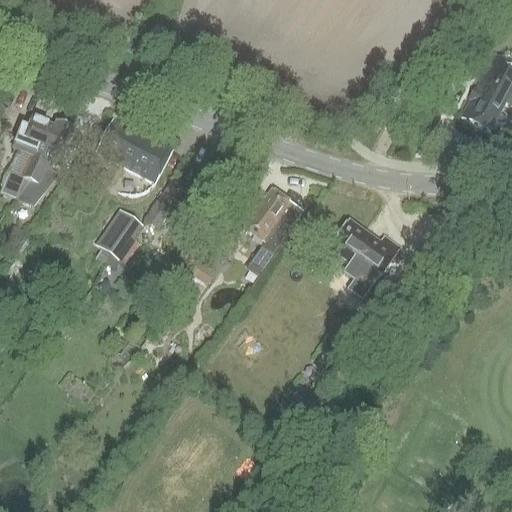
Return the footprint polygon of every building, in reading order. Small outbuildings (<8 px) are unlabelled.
[(486,31),(471,59),(481,64),(496,36),(486,31)] [(489,135),(504,106),(511,110),(511,107),(511,66),(495,57),(460,119),(489,135)] [(41,163),(54,131),(53,130),(32,122),(29,129),(22,126),(12,151),(28,158),(19,181),(13,178),(6,197),(20,202),(27,184),(31,185),(40,163),(41,163)] [(41,163),(40,163),(31,185),(42,190),(51,167),(60,170),(66,155),(64,154),(73,132),(55,125),(53,130),(54,131),(41,163)] [(96,155),(154,186),(171,154),(146,141),(143,148),(109,130),(96,155)] [(172,185),(149,224),(163,233),(181,204),(215,225),(241,182),(215,167),(209,177),(202,173),(189,196),(172,185)] [(265,202),(260,198),(239,228),(266,246),(246,274),(259,283),(293,236),(289,233),(301,214),(271,193),(265,202)] [(122,265),(147,230),(129,217),(122,212),(97,247),(104,252),(122,265)] [(379,246),(348,224),(330,250),(376,283),(400,251),(384,239),(379,246)] [(0,249),(10,257),(24,237),(14,229),(0,248),(0,249)] [(222,233),(215,244),(231,255),(238,244),(222,233)] [(420,251),(394,280),(413,296),(438,267),(420,251)] [(109,259),(105,265),(115,272),(120,266),(118,265),(109,259)] [(214,279),(198,268),(190,279),(206,290),(214,279)] [(397,296),(381,319),(393,328),(410,304),(397,296)] [(338,361),(306,406),(324,418),(355,374),(338,361)]
